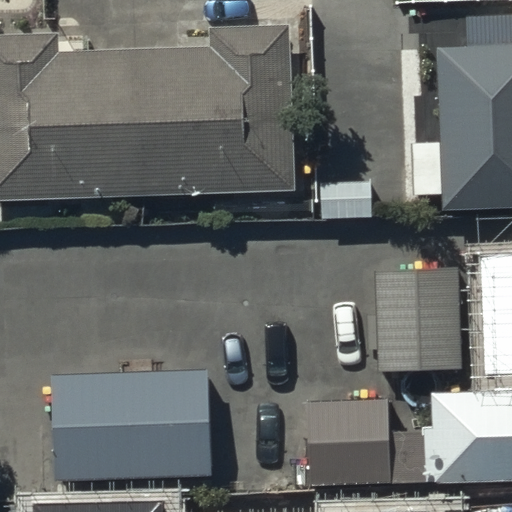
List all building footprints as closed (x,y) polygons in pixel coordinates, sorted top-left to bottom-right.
[(442,205),(442,217),(511,216),(511,23),(469,24),(469,54),(438,54),(439,149),(412,150),(413,206),(442,205)] [(0,41),(0,203),(293,194),(291,34),(212,35),(212,55),(57,57),(57,41),(0,41)] [(370,185),(321,185),(322,222),(371,222),(370,185)] [(485,384),(511,383),(511,246),(479,248),(485,384)] [(454,261),(375,264),(379,363),(458,360),(454,261)] [(202,363),(51,369),(55,467),(206,461),(202,363)] [(511,383),(440,386),(444,476),(511,473),(511,383)] [(419,511),(419,484),(291,489),(291,511),(419,511)]
